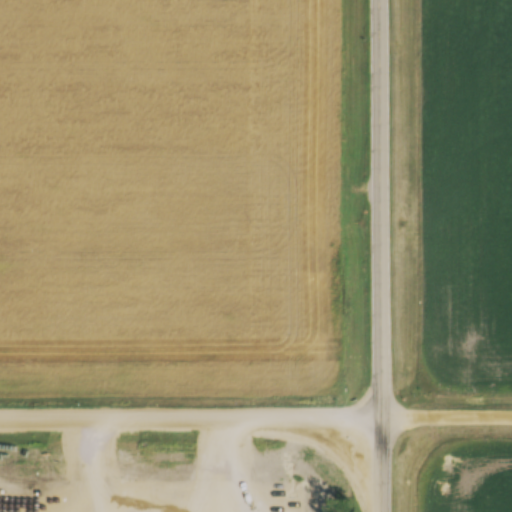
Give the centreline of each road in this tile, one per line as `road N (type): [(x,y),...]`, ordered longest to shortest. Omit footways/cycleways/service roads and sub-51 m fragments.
road 1 (residential): [(0,418),(511,415)]
road 2 (secondary): [(420,511),(421,0)]
